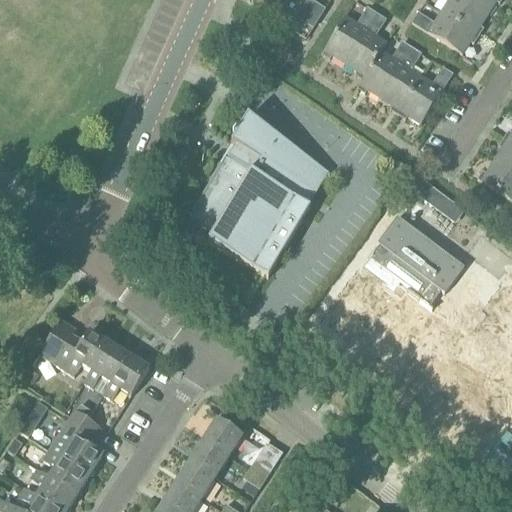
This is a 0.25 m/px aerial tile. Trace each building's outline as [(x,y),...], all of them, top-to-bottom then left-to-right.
[(310,31),(317,20),(285,0),(261,0),(260,2),(257,0),(255,0),(251,7),(289,32),(296,21),(310,31)] [(308,2),(309,0),(285,0),(317,20),(323,12),(308,2)] [(479,29),(487,16),(461,0),(438,0),(446,5),(439,15),(477,39),(482,31),(479,29)] [(498,7),(502,0),(461,0),(487,16),(494,4),(498,7)] [(342,67),(374,17),(364,11),(355,25),(344,18),(319,57),(327,62),(329,59),(342,67)] [(472,47),(477,39),(439,15),(432,26),(417,16),(411,26),(460,57),(468,45),(472,47)] [(359,84),(380,54),(386,45),(375,37),(384,23),(374,17),(342,67),(354,75),(352,79),(359,84)] [(378,103),(411,52),(399,44),(389,60),(380,54),(359,84),(354,91),(363,97),(365,95),(378,103)] [(396,119),(420,80),(409,73),(419,57),(411,52),(378,103),(390,111),(388,113),(396,119)] [(420,80),(396,119),(404,124),(406,121),(418,128),(450,77),(440,71),(430,87),(420,80)] [(327,176),(318,171),(247,119),(187,221),(212,236),(206,246),(266,282),(308,211),(307,211),(327,176)] [(511,133),(509,138),(506,136),(502,142),(511,148),(511,133)] [(511,148),(502,142),(497,151),(500,153),(493,163),(511,174),(511,148)] [(511,174),(493,163),(484,177),(481,175),(476,183),(511,206),(511,174)] [(397,165),(384,183),(393,189),(396,191),(409,173),(397,165)] [(432,417),(444,401),(510,314),(455,273),(391,224),(370,252),(374,255),(361,272),(357,270),(318,321),(344,340),(348,336),(364,348),(355,359),(432,417)] [(88,376),(107,346),(87,333),(79,346),(69,340),(72,335),(56,326),(37,358),(72,380),(79,369),(88,375),(88,376)] [(108,388),(127,359),(107,346),(88,376),(88,375),(81,386),(91,392),(98,382),(108,388)] [(511,370),(488,355),(448,417),(481,438),(511,389),(511,370)] [(108,388),(101,398),(111,405),(117,394),(128,401),(147,372),(127,359),(108,388)] [(80,407),(75,416),(85,422),(91,414),(80,407)] [(75,416),(72,414),(65,425),(89,440),(96,429),(85,422),(75,416)] [(40,446),(51,431),(33,418),(22,433),(40,446)] [(202,440),(229,457),(240,440),(213,423),(202,440)] [(83,449),(89,440),(65,425),(52,445),(64,452),(58,461),(87,480),(100,460),(83,449)] [(216,478),(229,457),(202,440),(189,461),(216,478)] [(16,461),(24,448),(16,443),(8,456),(16,461)] [(253,466),(268,476),(281,456),(265,446),(253,466)] [(58,461),(47,454),(40,464),(52,471),(46,481),(74,499),(87,480),(58,461)] [(0,477),(2,478),(9,466),(2,461),(0,463),(0,477)] [(200,502),(216,478),(189,461),(174,485),(200,502)] [(263,485),(268,476),(253,466),(247,474),(263,485)] [(46,481),(34,473),(28,483),(40,490),(34,499),(34,500),(53,511),(66,511),(74,499),(46,481)] [(259,492),(263,485),(247,474),(243,482),(259,492)] [(168,511),(194,511),(200,502),(174,485),(160,506),(168,511)] [(23,492),(10,511),(53,511),(34,500),(34,499),(23,492)]
